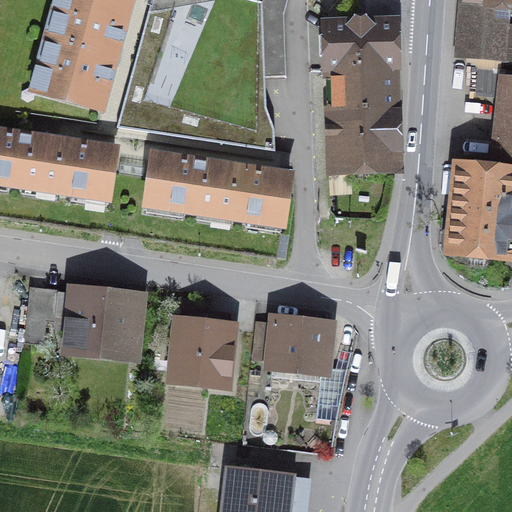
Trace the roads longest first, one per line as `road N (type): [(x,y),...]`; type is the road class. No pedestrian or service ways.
road 1 (residential): [(407,326),(342,304),(0,246)]
road 2 (secondary): [(431,0),(410,268),(421,313)]
road 3 (unknown): [(313,299),(299,0)]
road 4 (secondary): [(416,395),(449,406),(481,392),(497,361),(489,328)]
road 5 (secondary): [(367,511),(392,432),(416,395)]
